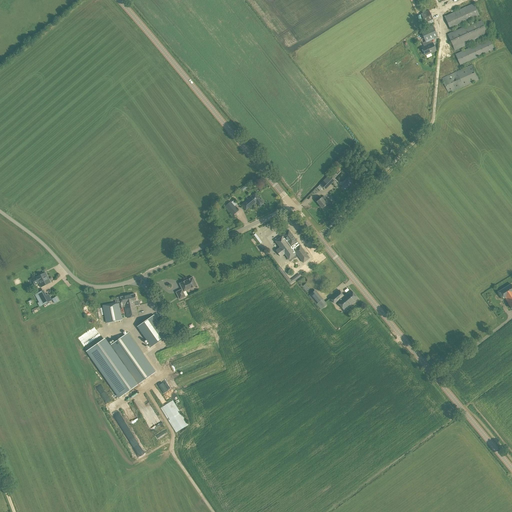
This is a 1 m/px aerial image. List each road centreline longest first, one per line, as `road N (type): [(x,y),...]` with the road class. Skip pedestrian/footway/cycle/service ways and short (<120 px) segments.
road 1 (secondary): [(511,468),(292,205)]
road 2 (unclassified): [(292,205),(102,287),(77,280),(0,211)]
road 3 (secondary): [(292,205),(119,0)]
